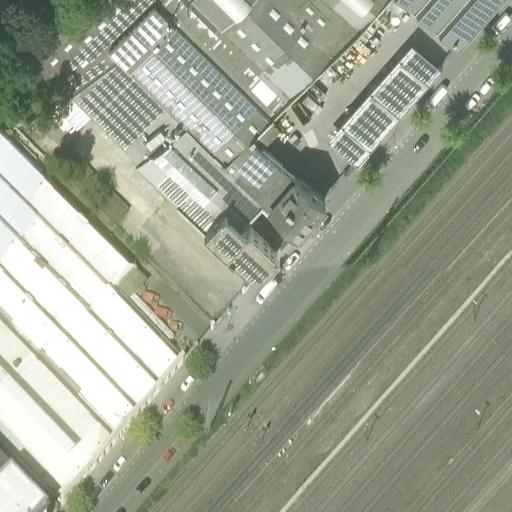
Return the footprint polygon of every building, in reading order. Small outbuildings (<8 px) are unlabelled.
[(60,98),(69,91),(120,54),(109,42),(152,0),(155,0),(156,1),(156,0),(98,0),(30,49),(60,98)] [(120,54),(186,123),(223,160),(249,135),(250,136),(270,116),(358,28),(383,0),(156,0),(156,1),(155,0),(152,0),(109,42),(120,54)] [(401,0),(458,50),(501,0),(401,0)] [(410,42),(326,138),(357,165),(441,68),(410,42)] [(90,111),(138,159),(186,123),(120,54),(69,91),(90,111)] [(90,111),(69,91),(60,98),(53,103),(76,126),(90,111)] [(270,116),(250,136),(260,145),(281,125),(270,116)] [(245,230),(239,225),(263,200),(223,160),(186,123),(138,159),(136,160),(257,279),(277,255),(249,228),(245,230)] [(263,200),(296,233),(325,202),(260,145),(250,136),(249,135),(223,160),(263,200)] [(0,440),(67,507),(187,364),(169,347),(129,310),(118,300),(143,278),(5,138),(0,141),(0,440)] [(56,170),(113,227),(127,212),(70,156),(56,170)] [(129,310),(169,347),(178,340),(138,302),(129,310)] [(0,460),(0,508),(24,484),(0,460)] [(0,511),(54,511),(24,484),(0,508),(0,511)]
